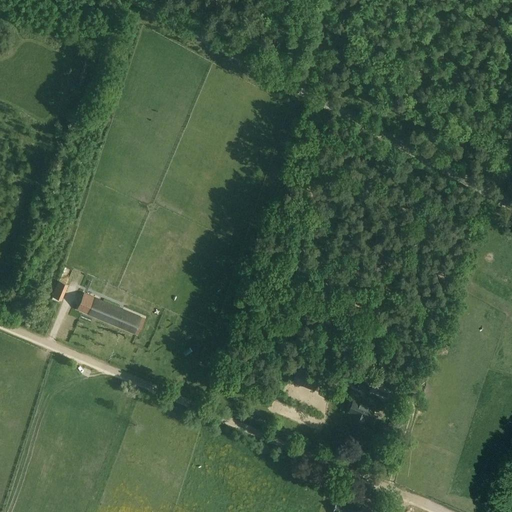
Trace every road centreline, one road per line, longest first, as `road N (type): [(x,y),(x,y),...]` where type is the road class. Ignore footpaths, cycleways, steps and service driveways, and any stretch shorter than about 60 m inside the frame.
road 1 (track): [(436,511),(0,323)]
road 2 (unclassified): [(511,204),(139,0)]
